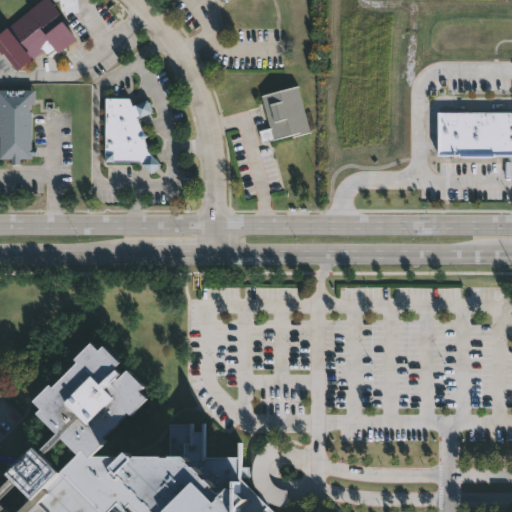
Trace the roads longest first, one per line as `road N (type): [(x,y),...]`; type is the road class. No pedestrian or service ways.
road 1 (secondary): [(511,226),(0,226)]
road 2 (secondary): [(218,254),(511,250)]
road 3 (tertiary): [(135,0),(160,24),(205,100),(214,130),(218,254)]
road 4 (secondary): [(0,253),(146,254)]
